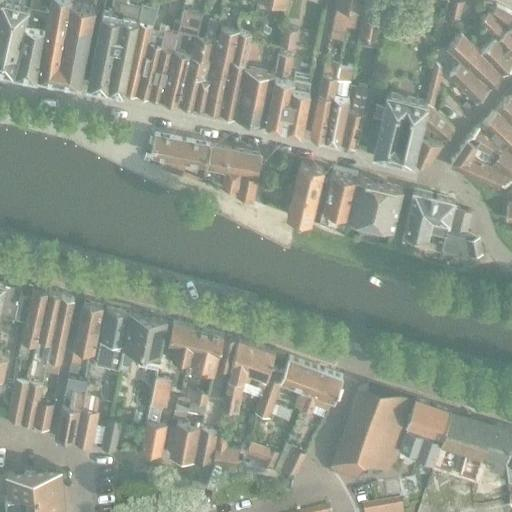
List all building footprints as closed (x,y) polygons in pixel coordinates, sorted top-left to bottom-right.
[(0,0),(0,64),(13,68),(23,23),(25,24),(29,0),(0,0)] [(13,68),(36,72),(48,9),(38,6),(39,0),(29,0),(25,24),(23,23),(13,68)] [(49,0),(48,9),(36,72),(79,79),(93,4),(69,0),(49,0)] [(87,80),(123,87),(140,2),(140,4),(124,0),(110,0),(111,1),(114,2),(112,10),(116,11),(115,13),(101,10),(87,80)] [(336,0),(335,6),(357,11),(361,12),(362,0),(336,0)] [(364,0),(358,34),(367,36),(378,37),(383,0),(364,0)] [(462,0),(451,0),(449,13),(459,15),(463,0),(462,0)] [(137,90),(151,29),(156,6),(140,2),(123,87),(137,90)] [(495,5),(489,12),(511,33),(511,13),(511,12),(495,5)] [(357,11),(335,6),(329,36),(343,39),(345,31),(352,32),(357,11)] [(179,99),(195,33),(200,11),(182,7),(179,19),(160,95),(179,99)] [(511,33),(489,12),(487,10),(479,19),(493,34),(479,49),(501,71),(511,59),(511,33)] [(147,92),(160,95),(179,19),(173,19),(171,30),(163,28),(147,92)] [(179,99),(193,103),(199,74),(207,75),(218,29),(218,28),(219,22),(211,20),(210,24),(206,23),(203,35),(195,33),(179,99)] [(137,90),(147,92),(163,28),(164,24),(159,22),(157,30),(151,29),(137,90)] [(193,103),(220,109),(231,57),(237,28),(237,27),(223,24),(222,30),(218,29),(207,75),(199,74),(193,103)] [(279,43),(294,45),(297,27),(282,25),(279,43)] [(220,109),(234,113),(243,65),(246,55),(250,37),(251,33),(251,31),(237,28),(231,57),(220,109)] [(445,44),(454,53),(456,51),(489,83),(501,71),(458,30),(445,44)] [(246,55),(255,58),(259,39),(250,37),(246,55)] [(274,72),(264,121),(301,128),(308,87),(307,87),(309,75),(293,72),(292,76),(287,75),(291,53),(277,51),(273,72),(274,72)] [(456,51),(454,53),(451,57),(456,62),(446,72),(474,99),(489,83),(456,51)] [(311,132),(323,135),(337,62),(324,59),(311,132)] [(367,142),(369,147),(427,161),(441,140),(427,136),(429,125),(444,136),(451,125),(433,107),(443,67),(436,60),(425,99),(386,90),(378,124),(371,123),(367,142)] [(323,135),(339,139),(349,83),(352,64),(337,62),(323,135)] [(234,113),(264,121),(274,72),(273,72),(243,65),(234,113)] [(349,83),(339,139),(356,143),(364,111),(370,87),(349,83)] [(511,92),(496,107),(511,122),(511,92)] [(494,135),(493,136),(503,144),(511,150),(511,122),(496,107),(481,122),(494,135)] [(465,137),(462,142),(472,146),(468,152),(486,160),(493,153),(497,154),(499,151),(497,150),(503,144),(493,136),(477,125),(465,137)] [(160,165),(181,172),(184,158),(204,162),(208,141),(154,131),(150,153),(162,155),(160,165)] [(234,194),(252,197),(261,152),(210,142),(205,166),(223,169),(220,184),(235,187),(234,194)] [(472,146),(462,142),(447,163),(498,185),(504,170),(511,174),(511,150),(503,144),(497,150),(499,151),(497,154),(493,153),(486,160),(468,152),(472,146)] [(299,161),(293,187),(316,194),(316,193),(325,195),(332,170),(322,168),(322,166),(299,161)] [(322,208),(321,208),(339,213),(348,215),(356,176),(332,170),(325,195),(322,208)] [(348,215),(348,216),(370,222),(391,227),(401,186),(380,181),(357,175),(357,176),(348,215)] [(314,201),(322,208),(325,195),(316,193),(316,194),(293,187),(286,215),(310,220),(314,201)] [(471,208),(452,204),(454,198),(413,188),(403,230),(427,236),(428,232),(433,233),(434,228),(445,231),(442,246),(470,253),(482,250),(479,235),(466,228),(471,208)] [(0,277),(0,384),(8,351),(0,348),(0,300),(5,280),(3,279),(3,278),(0,277)] [(20,284),(5,280),(0,300),(0,312),(23,318),(19,338),(20,338),(16,354),(21,355),(23,350),(25,351),(27,340),(34,342),(47,290),(31,285),(29,295),(18,293),(20,284)] [(60,294),(47,290),(34,342),(31,356),(35,357),(37,351),(40,352),(43,338),(50,340),(55,315),(60,294)] [(50,340),(44,368),(56,372),(66,333),(69,319),(73,298),(60,294),(55,315),(50,340)] [(68,367),(76,368),(80,348),(90,350),(100,303),(81,300),(68,367)] [(129,310),(104,305),(97,337),(100,338),(95,362),(117,366),(118,360),(129,310)] [(129,310),(118,360),(128,363),(132,347),(139,349),(138,353),(136,362),(155,366),(157,357),(165,318),(129,310)] [(163,355),(190,362),(199,325),(172,319),(163,355)] [(213,364),(216,364),(223,331),(199,325),(190,362),(213,367),(213,364)] [(216,364),(227,367),(237,336),(223,331),(216,364)] [(241,378),(262,386),(271,363),(274,349),(237,336),(227,367),(226,374),(227,375),(225,393),(223,392),(221,407),(237,409),(241,378)] [(271,363),(262,386),(254,408),(266,413),(279,378),(301,386),(298,392),(305,394),(307,388),(309,389),(318,365),(289,354),(283,368),(271,363)] [(341,373),(318,365),(309,389),(307,388),(305,394),(300,406),(310,410),(317,392),(333,397),(341,373)] [(66,374),(64,384),(82,387),(84,378),(66,374)] [(154,374),(151,390),(167,393),(170,378),(154,374)] [(7,415),(17,418),(26,377),(14,375),(7,415)] [(32,423),(33,423),(38,398),(40,398),(43,381),(26,377),(17,418),(32,423)] [(358,387),(329,468),(357,478),(364,460),(391,469),(401,438),(414,397),(414,396),(368,382),(358,387)] [(193,387),(190,398),(206,402),(209,391),(193,387)] [(53,435),(74,439),(81,400),(82,393),(71,390),(67,404),(60,403),(53,435)] [(167,393),(151,390),(145,417),(139,448),(159,452),(165,421),(157,420),(160,403),(164,403),(167,393)] [(414,397),(401,438),(419,444),(416,453),(434,460),(441,438),(451,409),(414,397)] [(38,398),(33,423),(47,425),(53,400),(40,398),(38,398)] [(206,402),(190,398),(188,409),(204,412),(206,402)] [(92,443),(100,404),(81,400),(74,439),(92,443)] [(475,478),(480,464),(479,464),(484,451),(494,422),(451,409),(441,438),(433,465),(475,478)] [(101,445),(112,447),(113,447),(119,417),(107,415),(105,424),(101,445)] [(176,421),(170,454),(195,458),(202,426),(176,421)] [(511,427),(494,422),(484,451),(497,454),(493,468),(503,471),(506,460),(506,457),(511,442),(511,427)] [(202,426),(195,458),(208,460),(210,460),(215,436),(217,429),(202,426)] [(215,436),(210,460),(236,463),(238,448),(224,446),(225,437),(215,436)] [(252,440),(247,453),(251,455),(262,459),(267,446),(252,440)] [(282,469),(295,470),(305,450),(293,445),(282,469)] [(262,459),(261,461),(274,466),(280,450),(267,446),(262,459)] [(251,455),(247,465),(256,465),(273,468),(274,466),(261,461),(262,459),(251,455)] [(47,487),(63,485),(61,466),(45,468),(47,487)] [(45,468),(34,469),(36,489),(47,487),(45,468)] [(7,508),(7,509),(64,502),(63,485),(47,487),(36,489),(34,469),(23,470),(25,490),(8,492),(4,492),(4,493),(5,493),(7,508)] [(8,490),(8,492),(25,490),(23,470),(7,472),(8,490)] [(65,511),(64,502),(7,509),(11,509),(10,511),(65,511)] [(381,506),(361,509),(361,511),(402,511),(400,502),(381,506)]
